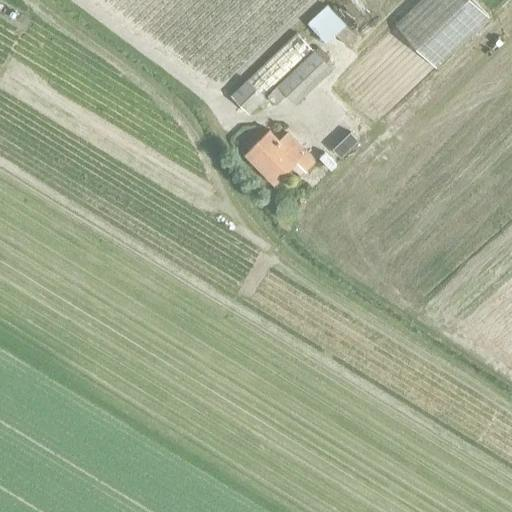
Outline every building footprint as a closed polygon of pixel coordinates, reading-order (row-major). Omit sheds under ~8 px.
[(348,45),(358,35),(327,4),(307,22),(326,42),(335,33),(348,45)] [(382,114),(434,67),(397,25),(390,32),(413,57),(390,77),(392,79),(369,100),(382,114)] [(247,78),(264,95),(312,49),(296,32),(247,78)] [(314,48),(271,89),(266,94),(276,104),(286,94),(295,103),(332,67),(314,48)] [(263,96),(264,95),(247,78),(231,94),(248,112),(259,103),(263,107),(268,101),(263,96)] [(341,153),(357,135),(350,128),(333,145),(341,153)] [(306,169),(315,160),(287,132),(279,139),(269,130),(245,153),(275,183),(297,161),(306,169)]
